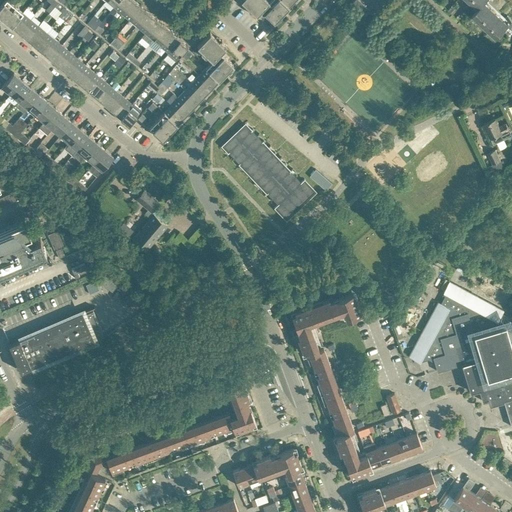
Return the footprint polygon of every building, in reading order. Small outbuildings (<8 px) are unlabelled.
[(3,19),(15,5),(8,0),(4,0),(0,5),(0,18),(0,19),(2,17),(3,19)] [(121,13),(131,0),(118,0),(113,6),(121,13)] [(129,19),(141,5),(134,0),(131,0),(121,13),(129,19)] [(269,0),(268,0),(242,0),(251,8),(249,10),(255,16),(262,9),(269,0)] [(282,12),(269,0),(262,9),(276,22),(282,17),(280,15),(282,12)] [(289,6),(282,0),(269,0),(282,12),(289,6)] [(371,9),(360,0),(355,0),(352,3),(365,16),(371,9)] [(471,0),(470,2),(477,9),(478,9),(485,1),(486,2),(487,0),(471,0)] [(58,1),(54,6),(60,10),(63,6),(58,1)] [(493,8),(486,2),(485,1),(478,9),(477,9),(473,14),(481,21),(489,29),(502,42),(511,31),(511,26),(511,24),(511,18),(508,15),(504,19),(501,16),(493,8)] [(22,11),(15,5),(3,19),(11,25),(22,11)] [(137,26),(149,12),(141,5),(129,19),(137,26)] [(68,10),(65,15),(70,19),(73,14),(68,10)] [(19,32),(30,18),(22,11),(11,25),(19,32)] [(82,12),(79,16),(84,21),(88,17),(82,12)] [(145,32),(156,18),(149,12),(137,26),(145,32)] [(99,24),(91,17),(87,23),(94,29),(99,24)] [(27,38),(38,25),(30,18),(19,32),(27,38)] [(149,43),(153,39),(164,25),(156,18),(145,32),(142,36),(149,43)] [(104,28),(99,24),(94,29),(100,33),(104,28)] [(34,45),(46,31),(38,25),(27,38),(34,45)] [(160,46),(172,31),(164,25),(153,39),(160,46)] [(42,51),(54,38),(46,31),(34,45),(42,51)] [(168,52),(180,38),(172,31),(160,46),(168,52)] [(228,45),(222,39),(220,41),(210,32),(198,45),(213,60),(221,52),(228,45)] [(50,58),(61,44),(54,38),(42,51),(50,58)] [(188,45),(180,38),(168,52),(167,53),(175,60),(188,45)] [(58,64),(69,51),(61,44),(50,58),(58,64)] [(121,44),(118,48),(126,55),(129,51),(121,44)] [(66,71),(77,57),(69,51),(58,64),(66,71)] [(137,58),(129,51),(126,55),(134,62),(137,58)] [(235,66),(221,52),(213,60),(226,72),(228,70),(230,72),(235,66)] [(74,78),(85,64),(77,57),(66,71),(74,78)] [(226,72),(213,60),(206,67),(219,79),(226,72)] [(81,84),(93,71),(85,64),(74,78),(81,84)] [(219,79),(206,67),(199,74),(212,87),(219,79)] [(158,74),(153,70),(149,75),(154,78),(158,74)] [(89,91),(100,77),(93,71),(81,84),(89,91)] [(10,93),(22,79),(13,72),(2,86),(10,93)] [(212,87),(199,74),(192,82),(205,94),(212,87)] [(97,97),(108,84),(100,77),(89,91),(97,97)] [(19,100),(30,86),(22,79),(10,93),(19,100)] [(159,87),(151,80),(147,85),(155,92),(159,87)] [(205,94),(192,82),(185,89),(198,101),(205,94)] [(105,104),(116,90),(108,84),(97,97),(105,104)] [(27,107),(39,93),(30,86),(19,100),(15,104),(23,111),(27,107)] [(198,101),(185,89),(178,97),(191,109),(198,101)] [(113,110),(124,97),(116,90),(105,104),(113,110)] [(35,114),(47,100),(39,93),(27,107),(35,114)] [(132,103),(124,97),(113,110),(120,117),(132,103)] [(191,109),(178,97),(171,104),(184,116),(191,109)] [(43,121),(55,107),(47,100),(35,114),(43,121)] [(133,102),(132,103),(120,117),(129,124),(142,109),(133,102)] [(152,102),(147,107),(152,111),(157,106),(152,102)] [(184,116),(171,104),(164,111),(177,124),(184,116)] [(43,121),(39,126),(47,133),(52,128),(63,114),(55,107),(43,121)] [(177,124),(164,111),(157,119),(170,131),(177,124)] [(60,135),(72,121),(63,114),(52,128),(60,135)] [(511,134),(509,129),(506,122),(499,126),(496,118),(484,123),(494,143),(511,134)] [(170,131),(157,119),(150,127),(164,141),(170,135),(168,133),(170,131)] [(68,141),(80,128),(72,121),(60,135),(68,141)] [(246,123),(234,134),(240,140),(251,129),(246,123)] [(20,132),(12,125),(8,130),(16,137),(20,132)] [(72,154),(88,135),(80,128),(68,141),(69,142),(64,147),(72,154)] [(245,146),(257,135),(251,129),(240,140),(245,146)] [(234,134),(223,145),(228,151),(240,140),(234,134)] [(85,155),(97,141),(88,135),(72,154),(81,161),(85,156),(85,155)] [(251,152),(262,141),(257,135),(245,146),(251,152)] [(233,157),(245,146),(240,140),(228,151),(233,157)] [(93,162),(105,148),(97,141),(85,155),(85,156),(93,162)] [(268,147),(262,141),(251,152),(256,158),(268,147)] [(28,143),(27,145),(25,147),(31,153),(34,149),(28,143)] [(239,163),(251,152),(245,146),(233,157),(239,163)] [(262,163),(273,153),(268,147),(256,158),(262,163)] [(97,176),(113,156),(105,148),(93,162),(88,169),(97,176)] [(493,163),(488,165),(492,175),(505,169),(500,160),(495,149),(488,152),(493,163)] [(45,152),(41,157),(43,159),(49,164),(54,159),(45,152)] [(256,158),(251,152),(239,163),(245,169),(256,158)] [(267,169),(279,158),(273,153),(262,163),(267,169)] [(256,158),(245,169),(250,174),(262,163),(256,158)] [(279,158),(267,169),(273,175),(284,164),(279,158)] [(255,180),(267,169),(262,163),(250,174),(255,180)] [(278,181),(290,170),(284,164),(273,175),(278,181)] [(70,173),(62,166),(58,171),(66,178),(70,173)] [(315,168),(309,175),(326,189),(332,183),(315,168)] [(273,175),(267,169),(255,180),(261,186),(273,175)] [(295,176),(290,170),(278,181),(284,187),(295,176)] [(267,192),(278,181),(273,175),(261,186),(267,192)] [(296,177),(295,176),(284,187),(289,192),(292,190),(298,184),(301,181),(296,177)] [(315,190),(304,178),(301,181),(298,184),(309,196),(315,190)] [(284,187),(278,181),(267,192),(272,198),(284,187)] [(309,196),(298,184),(292,190),(303,201),(309,196)] [(280,201),(286,195),(289,192),(284,187),(272,198),(273,199),(278,203),(280,201)] [(151,211),(154,212),(132,238),(145,250),(168,224),(166,222),(169,218),(156,206),(159,201),(144,188),(136,197),(151,211)] [(303,201),(292,190),(289,192),(286,195),(297,207),(303,201)] [(297,207),(286,195),(280,201),(291,213),(297,207)] [(291,213),(280,201),(278,203),(274,206),(286,218),(291,213)] [(25,221),(0,231),(0,272),(46,253),(40,238),(30,242),(25,238),(31,236),(25,221)] [(79,250),(66,255),(68,261),(81,255),(79,250)] [(84,263),(71,268),(74,273),(86,268),(84,263)] [(103,271),(98,277),(98,278),(112,289),(117,283),(103,271)] [(497,320),(503,309),(449,280),(443,291),(446,300),(444,303),(438,300),(409,355),(419,361),(433,357),(437,370),(462,363),(464,362),(461,349),(476,345),(474,337),(498,329),(497,325),(496,321),(497,320)] [(346,318),(353,315),(359,313),(358,310),(360,309),(355,295),(353,296),(351,292),(329,300),(328,298),(295,310),(295,313),(292,314),(300,336),(298,337),(303,351),(305,350),(306,354),(308,353),(308,352),(319,348),(309,322),(343,310),(346,318)] [(21,371),(106,334),(106,333),(104,334),(92,307),(94,306),(8,342),(21,371)] [(397,320),(392,322),(398,339),(404,337),(401,329),(400,326),(398,322),(397,320)] [(476,345),(461,349),(464,362),(462,363),(470,391),(478,388),(482,399),(487,398),(489,403),(504,399),(492,358),(511,351),(511,345),(505,322),(497,325),(498,329),(474,337),(476,345)] [(323,346),(319,348),(308,352),(308,353),(316,372),(331,367),(323,346)] [(511,351),(492,358),(504,399),(511,426),(511,425),(511,351)] [(338,387),(331,367),(316,372),(323,393),(338,387)] [(255,421),(250,408),(247,399),(249,398),(244,384),(242,385),(241,381),(228,386),(238,413),(230,415),(234,426),(233,426),(234,428),(238,427),(238,429),(252,424),(251,422),(255,421)] [(346,408),(338,387),(323,393),(331,413),(346,408)] [(395,392),(394,393),(387,395),(392,412),(401,409),(395,392)] [(389,413),(386,403),(380,404),(384,415),(389,413)] [(354,428),(346,408),(331,413),(338,433),(338,434),(349,430),(354,428)] [(234,426),(230,415),(228,411),(208,418),(212,431),(216,430),(217,432),(233,426),(234,426)] [(212,431),(208,418),(187,426),(193,441),(210,435),(209,432),(212,431)] [(193,441),(187,426),(167,433),(172,446),(175,445),(176,447),(193,441)] [(370,432),(368,426),(357,430),(360,436),(370,432)] [(359,456),(349,430),(338,434),(338,433),(336,434),(337,437),(335,438),(340,452),(342,451),(350,473),(354,472),(355,474),(369,469),(368,467),(371,466),(366,453),(359,456)] [(422,447),(416,432),(406,436),(412,451),(422,447)] [(172,446),(167,433),(106,456),(111,471),(129,465),(128,462),(134,460),(135,462),(169,450),(169,447),(172,446)] [(412,451),(406,436),(396,439),(402,454),(412,451)] [(402,454),(396,439),(386,443),(391,458),(402,454)] [(373,441),(363,445),(366,453),(371,466),(381,462),(376,447),(373,441)] [(391,458),(386,443),(376,447),(381,462),(391,458)] [(87,451),(78,469),(85,473),(93,457),(108,451),(106,444),(87,451)] [(256,461),(253,462),(259,477),(259,475),(284,466),(287,473),(285,474),(300,469),(299,465),(301,465),(296,451),(294,452),(292,448),(270,456),(269,454),(256,459),(256,461)] [(259,477),(253,462),(243,466),(249,481),(259,477)] [(249,481),(243,466),(233,470),(238,485),(249,481)] [(303,479),(300,469),(285,474),(288,484),(303,479)] [(443,482),(439,472),(432,474),(430,469),(420,473),(425,488),(443,482)] [(90,471),(81,490),(93,496),(95,493),(97,494),(105,478),(90,471)] [(425,488),(420,473),(410,477),(415,492),(425,488)] [(415,492),(410,477),(399,481),(405,496),(415,492)] [(307,489),(303,479),(288,484),(292,494),(307,489)] [(405,496),(399,481),(389,484),(395,499),(405,496)] [(395,499),(389,484),(379,488),(383,501),(384,503),(395,499)] [(463,505),(472,492),(462,485),(453,499),(463,505)] [(379,511),(376,504),(383,501),(379,488),(376,489),(375,487),(361,492),(362,494),(358,496),(364,511),(379,511)] [(311,499),(307,489),(292,494),(296,504),(311,499)] [(92,499),(93,496),(81,490),(70,511),(88,511),(94,500),(92,499)] [(470,511),(472,511),(481,498),(472,492),(463,505),(460,509),(464,511),(470,511)] [(238,511),(233,497),(223,501),(226,511),(238,511)] [(473,511),(483,511),(489,504),(481,498),(472,511),(473,511)] [(306,511),(315,509),(311,499),(296,504),(298,511),(306,511)] [(226,511),(223,501),(213,505),(215,511),(226,511)] [(275,501),(272,502),(263,505),(265,511),(275,511),(278,511),(275,501)]
